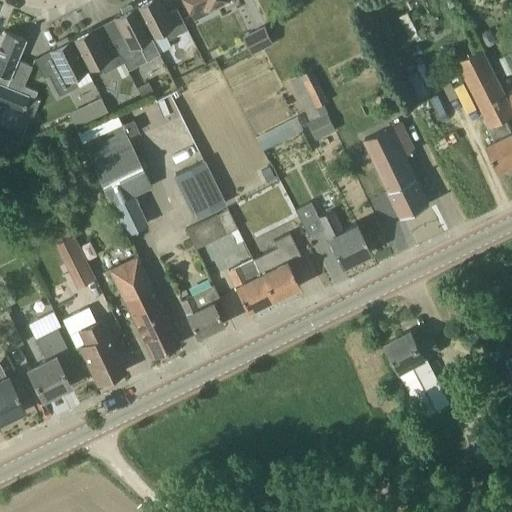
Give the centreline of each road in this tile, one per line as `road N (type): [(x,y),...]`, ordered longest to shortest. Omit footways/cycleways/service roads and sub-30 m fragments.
road 1 (secondary): [(84,424),(511,215)]
road 2 (unclassified): [(84,424),(167,511)]
